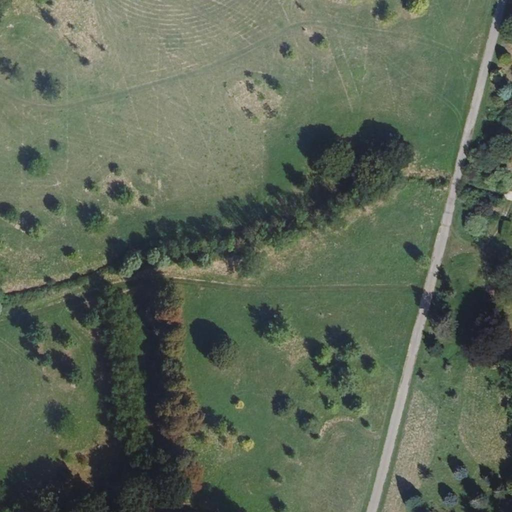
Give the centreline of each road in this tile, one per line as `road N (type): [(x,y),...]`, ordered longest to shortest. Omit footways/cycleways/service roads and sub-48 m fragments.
road 1 (track): [(488,66),(401,34),(350,33),(90,97),(32,100),(0,84)]
road 2 (track): [(431,287),(231,293),(132,279),(0,320)]
